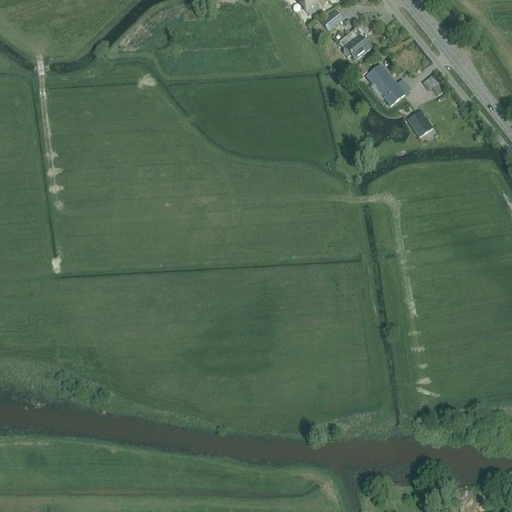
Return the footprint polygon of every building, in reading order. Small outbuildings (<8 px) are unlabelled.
[(307,18),(315,12),(316,13),(317,13),(318,13),(319,13),(320,12),(320,11),(321,11),(321,10),(321,9),(320,8),(327,2),(326,0),(290,0),(292,1),(293,0),(300,0),(296,3),(307,18)] [(320,24),(327,33),(342,21),(335,12),(320,24)] [(350,58),(355,64),(370,51),(363,42),(364,41),(364,40),(362,37),(364,35),(359,29),(339,45),(343,50),(343,56),(347,61),(350,58)] [(369,70),(364,64),(361,66),(360,66),(354,71),(359,78),(361,76),(362,78),(367,74),(366,72),(369,70)] [(395,89),(380,70),(367,80),(372,87),(374,85),(385,100),(383,101),(389,109),(410,92),(403,83),(395,89)] [(437,86),(432,91),(438,98),(443,93),(437,86)] [(432,130),(421,114),(407,123),(419,139),(432,130)]
